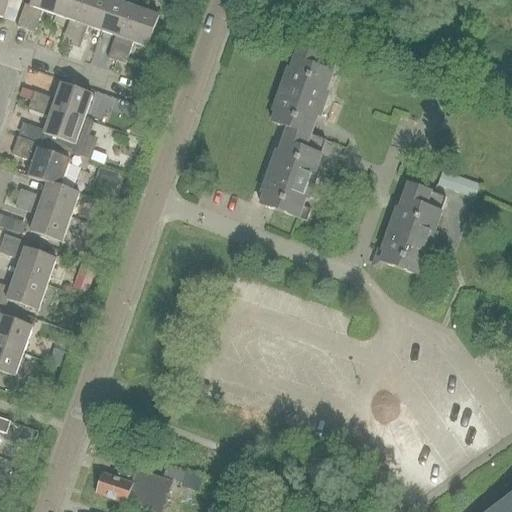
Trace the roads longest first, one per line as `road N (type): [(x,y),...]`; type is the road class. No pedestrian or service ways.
road 1 (residential): [(42,511),(148,205)]
road 2 (residential): [(148,205),(221,0)]
road 3 (residential): [(148,205),(351,277)]
